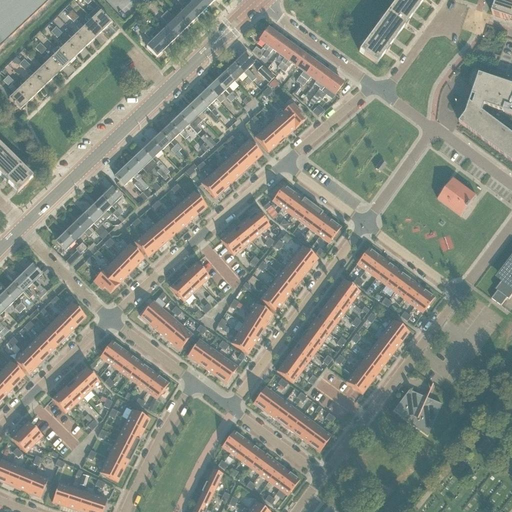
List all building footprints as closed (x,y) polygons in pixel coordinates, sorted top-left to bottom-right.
[(0,0),(0,47),(50,0),(0,0)] [(145,9),(152,3),(148,0),(147,0),(142,6),(145,9)] [(206,9),(197,0),(195,0),(191,4),(187,0),(181,0),(185,3),(184,3),(188,7),(198,17),(206,9)] [(197,0),(206,9),(214,0),(213,0),(197,0)] [(407,23),(415,12),(397,0),(396,0),(378,25),(396,38),(403,28),(404,29),(408,24),(407,23)] [(397,0),(415,12),(422,2),(424,3),(425,0),(397,0)] [(511,0),(497,0),(492,16),(511,22),(511,0)] [(189,25),(198,17),(188,7),(180,15),(189,25)] [(91,20),(102,32),(111,23),(100,12),(91,20)] [(189,25),(180,15),(174,20),(171,17),(166,12),(164,15),(181,33),(189,25)] [(173,41),(181,33),(164,15),(160,19),(165,23),(168,26),(163,31),(173,41)] [(91,20),(87,16),(84,19),(88,23),(83,28),(94,40),(102,32),(91,20)] [(83,28),(79,24),(76,27),(80,31),(75,36),(86,48),(94,40),(83,28)] [(388,49),(396,38),(378,25),(359,52),(376,65),(384,54),(385,55),(389,50),(388,49)] [(263,57),(278,37),(267,30),(259,41),(265,45),(260,52),(256,48),(252,53),(259,61),(262,57),(263,57)] [(165,49),(173,41),(163,31),(155,39),(165,49)] [(75,36),(71,32),(67,35),(72,39),(67,44),(78,55),(86,48),(75,36)] [(279,55),(287,44),(278,37),(263,57),(266,59),(272,50),(279,55)] [(156,57),(165,49),(155,39),(146,48),(156,57)] [(78,55),(67,44),(62,40),(59,43),(63,47),(58,52),(69,64),(78,55)] [(281,71),(296,51),(287,44),(279,55),(284,59),(277,68),(281,71)] [(298,69),(306,58),(296,51),(281,71),(283,72),(287,67),(288,68),(291,64),(298,69)] [(61,71),(69,64),(58,52),(50,60),(61,71)] [(50,60),(46,55),(43,59),(47,63),(42,68),(53,79),(61,71),(50,60)] [(248,78),(252,83),(255,80),(247,71),(253,65),(244,55),(234,64),(243,74),(247,78),(248,78)] [(300,85),(315,64),(306,58),(298,69),(303,72),(296,82),(300,85)] [(234,82),(243,74),(234,64),(225,73),(234,82)] [(316,82),(324,71),(315,64),(300,85),(302,86),(306,81),(307,82),(310,78),(316,82)] [(273,78),(261,67),(257,72),(269,83),(273,78)] [(45,87),(53,79),(42,68),(34,75),(45,87)] [(319,99),(334,78),(324,71),(316,82),(314,84),(319,89),(318,91),(309,103),(313,106),(318,98),(319,99)] [(45,87),(34,75),(31,73),(28,76),(30,78),(25,83),(37,95),(45,87)] [(228,88),(234,82),(225,73),(216,82),(225,91),(229,95),(233,100),(236,97),(228,88)] [(511,85),(479,75),(479,77),(476,76),(473,87),(475,88),(466,114),(459,123),(511,162),(511,134),(483,113),(485,106),(511,114),(511,85)] [(334,78),(319,99),(322,101),(325,96),(328,91),(335,96),(343,85),(334,78)] [(28,103),(17,91),(12,85),(14,83),(11,80),(6,85),(9,88),(8,88),(14,94),(9,99),(20,111),(28,103)] [(37,95),(25,83),(22,80),(19,83),(22,87),(17,91),(28,103),(37,95)] [(274,80),(269,85),(273,89),(278,85),(274,80)] [(219,97),(225,91),(216,82),(207,90),(216,100),(215,100),(219,105),(223,101),(219,97)] [(210,105),(215,100),(216,100),(207,90),(198,99),(206,108),(207,108),(210,105)] [(251,101),(247,97),(246,98),(242,102),(246,106),(251,101)] [(201,114),(206,108),(198,99),(188,108),(202,122),(205,119),(201,114)] [(284,112),(298,127),(304,121),(299,115),(301,113),(293,104),(284,112)] [(324,111),(319,106),(318,107),(313,112),(318,117),(324,111)] [(197,127),(202,122),(188,108),(179,117),(188,126),(197,135),(201,131),(197,127)] [(275,120),(288,136),(298,127),(284,112),(275,120)] [(218,121),(217,119),(215,117),(211,113),(208,116),(212,121),(212,120),(215,124),(218,121)] [(183,131),(188,126),(179,117),(170,125),(179,135),(179,134),(185,140),(188,137),(183,131)] [(265,130),(278,145),(279,146),(285,141),(284,140),(288,136),(275,120),(265,130)] [(169,143),(179,135),(170,125),(161,134),(169,143)] [(255,139),(268,154),(278,145),(265,130),(255,139)] [(160,152),(169,143),(161,134),(151,143),(160,152)] [(209,149),(210,149),(215,144),(210,139),(209,139),(205,135),(200,139),(204,144),(204,143),(209,149)] [(238,150),(252,165),(262,156),(248,141),(238,150)] [(155,157),(160,152),(151,143),(142,152),(155,166),(159,170),(165,176),(166,176),(169,173),(155,157)] [(203,155),(209,149),(204,143),(204,144),(198,150),(203,155)] [(0,164),(9,155),(0,145),(0,164)] [(228,159),(242,174),(252,165),(238,150),(228,159)] [(146,174),(155,166),(142,152),(133,160),(142,170),(142,169),(146,174)] [(9,155),(0,164),(0,176),(3,180),(2,181),(7,185),(7,184),(17,194),(33,178),(9,155)] [(218,169),(232,183),(240,177),(242,174),(228,159),(218,169)] [(137,174),(142,170),(133,160),(124,169),(133,178),(137,183),(145,191),(148,188),(140,180),(141,179),(137,174)] [(380,173),(385,165),(381,162),(375,169),(380,173)] [(123,187),(133,178),(124,169),(115,178),(123,187)] [(209,178),(222,193),(232,183),(218,169),(209,178)] [(159,170),(156,172),(165,181),(167,178),(165,176),(159,170)] [(201,185),(215,200),(222,193),(209,178),(201,185)] [(476,196),(453,179),(438,200),(461,217),(467,209),(468,210),(471,206),(470,205),(476,196)] [(142,194),(145,191),(137,183),(134,186),(142,194)] [(280,209),(292,192),(284,186),(272,202),(280,209)] [(102,198),(111,207),(120,198),(112,189),(102,198)] [(291,216),(303,200),(292,192),(280,209),(291,216)] [(185,200),(199,215),(207,208),(193,193),(185,200)] [(102,216),(111,207),(102,198),(93,207),(102,216)] [(291,216),(300,223),(313,206),(303,199),(303,200),(291,216)] [(175,208),(189,224),(199,215),(185,200),(175,208)] [(300,223),(309,230),(322,214),(322,213),(313,206),(300,223)] [(106,221),(102,216),(93,207),(84,216),(93,225),(93,224),(97,229),(101,234),(105,231),(100,226),(106,221)] [(165,217),(178,233),(189,224),(175,208),(165,217)] [(270,227),(257,212),(249,218),(261,234),(270,227)] [(309,230),(320,238),(332,222),(322,214),(309,230)] [(84,234),(84,233),(88,238),(92,234),(88,230),(93,225),(84,216),(74,225),(84,234)] [(155,226),(168,241),(178,233),(165,217),(155,226)] [(261,234),(249,218),(238,227),(251,243),(261,234)] [(320,238),(328,244),(340,228),(332,222),(320,238)] [(74,243),(84,234),(74,225),(65,234),(74,243)] [(145,235),(158,250),(168,241),(155,226),(145,235)] [(251,243),(238,227),(230,234),(242,250),(251,243)] [(65,252),(74,243),(65,234),(56,242),(65,252)] [(242,250),(230,234),(220,242),(233,257),(242,250)] [(134,244),(148,259),(158,250),(145,235),(134,244)] [(288,237),(285,235),(284,235),(281,240),(286,244),(290,239),(288,237)] [(120,255),(134,270),(144,260),(129,246),(120,255)] [(318,260),(302,247),(293,258),(309,271),(318,260)] [(377,255),(368,249),(356,265),(365,272),(377,255)] [(511,250),(511,251),(511,250),(511,260),(502,274),(499,278),(503,280),(495,290),(497,292),(491,300),(500,307),(506,299),(508,300),(511,295),(511,250)] [(77,251),(72,256),(76,260),(81,255),(80,255),(77,252),(77,251)] [(110,265),(125,279),(134,270),(120,255),(110,265)] [(388,263),(377,255),(365,272),(375,280),(388,263)] [(309,271),(293,258),(285,268),(301,281),(309,271)] [(388,263),(375,280),(385,286),(397,270),(388,263)] [(195,264),(186,273),(200,288),(209,279),(195,264)] [(110,265),(101,274),(116,288),(125,279),(110,265)] [(39,292),(43,297),(47,293),(44,290),(43,290),(39,286),(40,285),(36,280),(41,275),(32,266),(22,276),(31,285),(32,284),(36,289),(39,292)] [(301,281),(285,268),(277,279),(292,291),(301,281)] [(397,270),(385,286),(394,293),(406,277),(397,270)] [(186,273),(177,281),(191,296),(200,288),(186,273)] [(104,288),(110,294),(116,288),(101,274),(93,282),(102,291),(104,288)] [(26,290),(31,285),(22,276),(13,284),(22,294),(26,297),(28,300),(32,296),(26,290)] [(406,277),(394,293),(403,300),(415,284),(406,277)] [(292,291),(277,279),(268,289),(284,302),(292,291)] [(177,281),(169,288),(183,303),(191,296),(177,281)] [(343,281),(335,292),(352,304),(360,293),(343,281)] [(13,303),(22,294),(13,284),(4,293),(13,303)] [(426,292),(415,284),(403,300),(414,308),(426,292)] [(284,302),(268,289),(260,300),(276,313),(284,302)] [(344,315),(352,304),(335,292),(327,303),(344,315)] [(426,292),(414,308),(422,314),(434,298),(426,292)] [(8,307),(13,303),(4,293),(0,297),(0,307),(4,312),(4,311),(7,314),(11,311),(8,307)] [(148,325),(161,310),(153,303),(140,318),(148,325)] [(336,325),(344,315),(327,303),(320,314),(336,325)] [(64,311),(78,326),(86,318),(71,304),(64,311)] [(255,305),(249,315),(266,326),(272,316),(255,305)] [(0,315),(4,312),(0,307),(0,325),(7,333),(10,329),(2,321),(4,320),(0,315)] [(171,318),(161,310),(148,325),(158,334),(171,318)] [(55,320),(69,335),(78,326),(64,311),(55,320)] [(202,315),(198,311),(197,312),(193,315),(197,320),(202,315)] [(329,335),(336,325),(320,314),(313,323),(329,335)] [(266,326),(249,315),(243,325),(260,336),(266,326)] [(168,342),(181,327),(171,318),(158,334),(168,342)] [(46,329),(61,343),(69,335),(55,320),(46,329)] [(403,342),(409,333),(392,321),(386,329),(403,342)] [(323,344),(329,335),(313,323),(306,332),(323,344)] [(260,336),(243,325),(237,335),(254,345),(260,336)] [(168,342),(179,351),(192,336),(181,327),(168,342)] [(38,337),(53,351),(61,343),(46,329),(38,337)] [(395,352),(403,342),(386,329),(378,340),(395,352)] [(315,353),(323,344),(306,332),(305,331),(301,337),(302,338),(299,342),(315,353)] [(254,345),(237,335),(231,345),(248,355),(254,345)] [(30,345),(45,360),(53,351),(38,337),(30,345)] [(387,363),(395,352),(378,340),(370,351),(387,363)] [(187,357),(197,364),(208,348),(199,341),(187,357)] [(111,342),(99,359),(108,365),(120,349),(111,342)] [(309,363),(315,353),(299,342),(292,351),(309,363)] [(22,353),(37,368),(45,360),(30,345),(22,353)] [(197,364),(206,371),(218,354),(208,348),(197,364)] [(131,357),(120,349),(108,365),(119,373),(131,357)] [(301,373),(309,363),(292,351),(284,362),(301,373)] [(379,374),(387,363),(370,351),(362,361),(379,374)] [(14,362),(29,376),(37,368),(22,353),(14,362)] [(217,379),(229,362),(218,354),(206,371),(217,379)] [(131,357),(119,373),(128,380),(140,363),(131,357)] [(370,385),(379,374),(362,361),(354,373),(370,385)] [(217,379),(225,385),(237,368),(229,362),(217,379)] [(293,384),(301,373),(284,362),(276,373),(293,384)] [(2,371),(16,385),(25,377),(10,363),(2,371)] [(149,370),(140,363),(128,380),(137,386),(149,370)] [(86,369),(77,377),(91,391),(99,383),(86,369)] [(160,378),(149,370),(137,386),(148,394),(160,378)] [(0,373),(0,385),(9,393),(16,385),(2,371),(0,373)] [(362,396),(370,385),(354,373),(346,383),(362,396)] [(69,384),(82,399),(91,391),(77,377),(69,384)] [(168,384),(160,378),(148,394),(156,401),(168,384)] [(60,392),(74,407),(82,399),(69,384),(60,392)] [(0,400),(1,402),(9,393),(0,385),(0,400)] [(426,399),(432,385),(427,396),(422,397),(408,391),(393,412),(427,438),(441,405),(426,399)] [(261,411),(273,394),(265,388),(253,404),(261,411)] [(60,392),(52,400),(65,415),(74,407),(60,392)] [(272,419),(284,402),(273,394),(261,411),(272,419)] [(282,426),(294,409),(284,402),(272,419),(282,426)] [(291,432),(303,416),(294,409),(282,426),(291,432)] [(132,411),(127,421),(145,430),(150,420),(132,411)] [(300,439),(312,423),(303,416),(291,432),(300,439)] [(127,421),(121,432),(139,441),(145,430),(127,421)] [(28,423),(20,432),(34,446),(42,437),(28,423)] [(311,447),(323,431),(312,423),(300,439),(311,447)] [(319,453),(331,437),(323,431),(311,447),(319,453)] [(11,440),(26,454),(34,446),(20,432),(11,440)] [(121,432),(116,443),(135,452),(140,442),(139,441),(121,432)] [(230,454),(242,438),(233,432),(221,448),(230,454)] [(240,462),(252,446),(242,438),(230,454),(240,462)] [(116,443),(110,453),(128,462),(129,463),(135,452),(116,443)] [(250,469),(262,453),(252,446),(240,462),(250,469)] [(110,453),(104,465),(122,474),(128,462),(110,453)] [(250,469),(259,476),(271,460),(272,459),(266,454),(265,455),(262,453),(250,469)] [(268,483),(280,466),(271,460),(259,476),(268,483)] [(10,465),(0,461),(0,482),(2,484),(10,465)] [(22,470),(10,465),(2,484),(15,489),(22,470)] [(104,465),(99,474),(118,483),(122,474),(104,465)] [(279,491),(291,474),(280,466),(268,483),(279,491)] [(35,475),(22,470),(15,489),(27,494),(35,475)] [(221,475),(213,471),(204,488),(213,492),(221,475)] [(299,481),(291,474),(279,491),(287,497),(299,481)] [(48,480),(35,475),(27,494),(40,499),(48,480)] [(89,478),(83,476),(82,476),(79,485),(85,487),(89,478)] [(71,489),(58,484),(52,504),(65,508),(71,489)] [(204,510),(213,492),(204,488),(196,506),(204,510)] [(77,511),(84,493),(71,489),(65,508),(77,511)] [(91,511),(97,497),(84,493),(77,511),(91,511)] [(102,511),(107,500),(97,497),(91,511),(102,511)] [(267,511),(255,503),(248,511),(267,511)]
